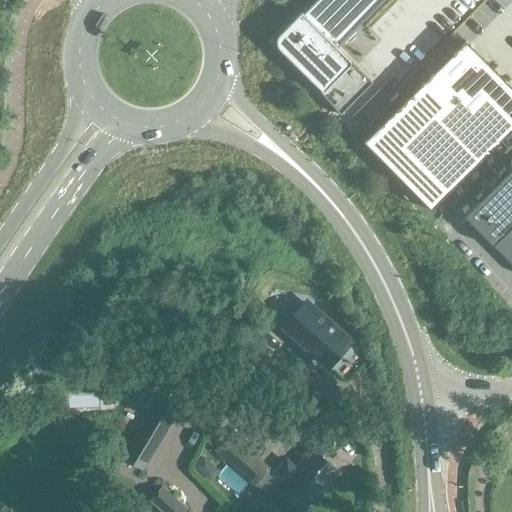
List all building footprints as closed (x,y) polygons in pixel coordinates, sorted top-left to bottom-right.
[(317,0),(303,14),(301,13),(278,37),(277,39),(276,41),(276,42),(276,44),(277,46),(278,48),(298,68),(341,116),(373,83),(338,48),(384,0),(317,0)] [(511,130),(511,88),(466,41),(363,142),(431,211),(511,130)] [(511,168),(463,217),(511,266),(511,168)] [(282,328),(328,368),(338,356),(352,341),(306,301),(293,316),(282,328)] [(125,458),(142,469),(178,410),(161,399),(125,458)] [(253,487),(269,470),(219,425),(209,436),(220,445),(214,451),(253,487)] [(281,484),(272,493),(293,511),(303,511),(337,474),(311,451),(294,470),(285,463),(273,476),(281,484)] [(219,471),(203,457),(194,468),(210,482),(219,471)] [(183,511),(182,511),(186,508),(163,487),(152,500),(165,511),(183,511)]
